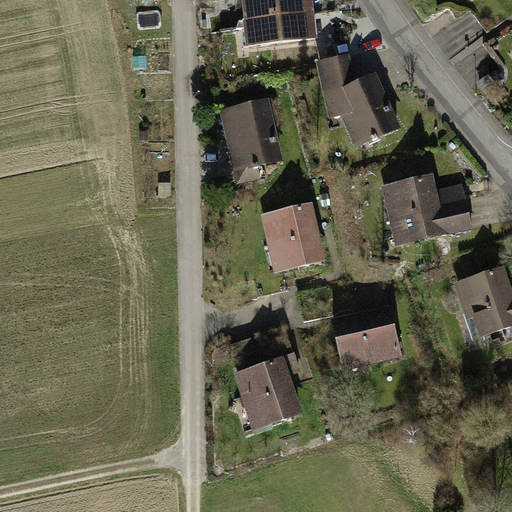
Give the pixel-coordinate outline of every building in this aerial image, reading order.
[(238,0),(237,0),(241,27),(309,17),(306,0),(238,0)] [(241,27),(245,53),(313,43),(309,17),(241,27)] [(351,150),(397,130),(371,76),(351,86),(344,58),(313,65),(325,119),(336,117),(351,150)] [(263,102),(215,114),(231,178),(279,166),(263,102)] [(426,176),(377,189),(394,252),(472,232),(461,190),(431,198),(426,176)] [(307,207),(257,218),(269,274),(319,263),(307,207)] [(502,268),(450,285),(470,343),(511,328),(511,297),(511,298),(502,268)] [(323,288),(294,295),(300,321),(329,314),(323,288)] [(329,325),(340,373),(398,359),(387,312),(329,325)] [(251,337),(260,365),(279,359),(290,355),(280,327),(251,337)] [(260,365),(229,376),(249,434),(300,417),(279,359),(260,365)]
